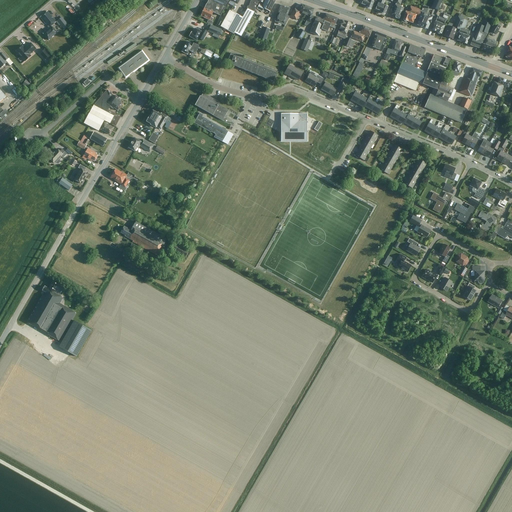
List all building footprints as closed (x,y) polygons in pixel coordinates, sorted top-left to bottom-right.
[(208,0),(207,3),(206,3),(204,8),(203,8),(200,15),(201,16),(204,17),(204,18),(208,20),(207,23),(212,25),(213,22),(212,21),(214,17),(212,16),(213,13),(220,16),(229,0),(208,0)] [(234,34),(234,33),(241,37),(241,36),(244,31),(255,13),(254,13),(259,2),(254,0),(250,0),(248,6),(247,8),(248,9),(243,17),(230,10),(220,26),(226,29),(226,30),(228,31),(230,32),(234,34)] [(264,0),(263,2),(262,5),(259,4),(257,9),(262,12),(264,9),(270,12),(275,0),(264,0)] [(363,0),(362,4),(367,6),(366,7),(371,9),(374,2),(369,0),(363,0)] [(385,14),(388,7),(383,5),(385,0),(379,0),(378,4),(376,9),(381,11),(380,12),(385,14)] [(394,0),(394,2),(396,4),(392,15),(396,16),(395,18),(399,19),(401,13),(402,12),(404,8),(400,6),(402,0),(394,0)] [(435,0),(432,8),(438,10),(442,0),(435,0)] [(477,12),(481,13),(485,3),(481,2),(479,6),(477,12)] [(285,26),(287,21),(290,17),(287,16),(290,8),(280,4),(276,15),(277,16),(275,22),(285,26)] [(305,14),(307,7),(301,5),(300,8),(299,8),(298,10),(294,8),(290,16),(296,20),(300,13),(305,14)] [(307,7),(305,14),(309,16),(306,20),(311,23),(313,17),(311,17),(313,13),(312,12),(313,9),(307,7)] [(406,11),(403,20),(404,21),(406,22),(407,21),(413,23),(414,19),(415,18),(416,15),(419,16),(420,11),(410,8),(410,9),(407,8),(406,11)] [(425,29),(426,29),(427,29),(429,24),(430,23),(431,23),(431,22),(431,20),(432,16),(425,13),(427,10),(423,8),(421,12),(419,18),(419,19),(417,25),(423,28),(424,28),(424,29),(425,29)] [(40,17),(47,26),(48,25),(49,27),(43,33),(49,40),(57,32),(51,25),(56,22),(47,11),(40,17)] [(335,24),(338,18),(325,13),(323,19),(316,17),(310,33),(319,36),(321,29),(327,32),(330,26),(330,27),(335,29),(336,25),(335,24)] [(446,20),(449,15),(444,13),(443,17),(444,17),(443,19),(438,17),(435,22),(435,21),(434,24),(434,25),(432,30),(437,32),(438,33),(439,34),(441,34),(445,26),(444,25),(446,20)] [(464,19),(465,16),(460,14),(458,17),(455,24),(454,25),(453,25),(449,23),(446,32),(445,36),(453,39),(456,29),(457,29),(459,30),(464,19)] [(67,24),(62,17),(57,21),(62,28),(67,24)] [(467,44),(469,36),(468,36),(469,31),(465,30),(468,21),(464,19),(459,30),(458,32),(460,33),(457,40),(467,44)] [(342,20),(340,25),(341,25),(340,29),(342,30),(341,32),(339,31),(337,36),(345,39),(347,35),(346,34),(351,23),(345,21),(342,20)] [(487,34),(491,24),(486,22),(485,26),(478,24),(475,31),(477,32),(474,38),(473,38),(470,45),(479,48),(481,43),(482,43),(483,42),(486,33),(487,34)] [(500,27),(496,24),(495,24),(491,31),(496,34),(500,27)] [(362,25),(359,33),(353,31),(350,37),(362,42),(363,39),(364,37),(365,37),(369,38),(372,29),(362,25)] [(208,32),(219,36),(222,31),(211,26),(208,32)] [(270,29),(263,27),(259,39),(266,41),(270,29)] [(203,29),(201,32),(196,28),(193,33),(192,32),(189,36),(197,40),(198,38),(203,41),(208,32),(203,29)] [(296,36),(301,40),(306,32),(300,29),(296,36)] [(376,32),(374,37),(374,38),(371,46),(382,51),(384,45),(383,45),(385,41),(384,41),(386,36),(376,32)] [(352,48),(355,41),(351,40),(351,39),(348,38),(345,45),(352,48)] [(497,42),(487,38),(484,44),(483,44),(481,49),(492,53),(494,48),(495,49),(497,42)] [(308,50),(311,51),(315,43),(305,39),(300,49),(307,52),(308,50)] [(395,39),(392,48),(399,51),(397,56),(403,58),(407,48),(402,46),(404,42),(395,39)] [(193,45),(187,42),(182,52),(187,55),(190,51),(193,53),(195,54),(198,48),(201,50),(200,53),(204,55),(207,49),(195,43),(195,44),(193,43),(193,45)] [(24,48),(22,46),(16,51),(25,61),(31,56),(30,54),(36,49),(31,43),(24,48)] [(126,52),(136,45),(135,43),(125,50),(126,52)] [(407,52),(419,57),(422,58),(425,50),(410,45),(407,52)] [(46,60),(50,56),(44,49),(40,53),(46,60)] [(213,52),(207,49),(204,54),(210,58),(213,52)] [(150,60),(142,50),(118,68),(126,78),(130,75),(129,74),(133,72),(134,72),(150,60)] [(419,57),(407,52),(406,55),(405,55),(402,62),(397,74),(394,82),(415,91),(419,83),(422,85),(429,87),(433,89),(438,91),(442,81),(440,81),(441,79),(444,70),(445,70),(446,68),(446,67),(447,64),(448,64),(450,59),(446,58),(445,58),(442,57),(441,57),(434,55),(426,73),(415,68),(418,60),(419,57)] [(234,61),(233,65),(277,81),(280,71),(232,53),(230,59),(234,61)] [(113,61),(118,57),(117,55),(107,62),(108,64),(113,61)] [(357,79),(364,65),(359,62),(351,76),(357,79)] [(455,62),(452,70),(453,70),(452,74),(457,76),(459,72),(460,73),(461,69),(460,68),(462,64),(459,63),(458,62),(457,62),(456,62),(455,62)] [(303,73),(289,65),(284,73),(289,76),(290,76),(298,81),(303,73)] [(464,77),(459,92),(472,97),(477,85),(480,77),(482,72),(472,68),(470,73),(471,74),(469,79),(464,77)] [(314,77),(315,74),(311,72),(310,74),(309,74),(305,81),(314,86),(317,82),(320,84),(323,79),(317,75),(316,78),(314,77)] [(502,91),(503,86),(508,88),(510,82),(499,78),(497,83),(493,82),(489,93),(500,97),(502,91)] [(450,96),(453,89),(446,86),(447,83),(442,81),(438,91),(433,89),(431,94),(448,101),(450,96)] [(333,96),(337,89),(325,82),(321,89),(333,96)] [(96,103),(108,109),(110,106),(113,109),(114,108),(118,111),(124,103),(115,95),(113,98),(113,97),(111,100),(110,102),(109,102),(108,103),(107,103),(113,95),(107,90),(96,103)] [(362,96),(357,93),(357,92),(356,91),(351,100),(357,104),(362,96)] [(228,111),(228,110),(219,105),(220,103),(215,100),(203,93),(201,96),(200,96),(195,105),(222,121),(228,111)] [(467,110),(430,94),(425,107),(461,123),(467,110)] [(368,99),(363,96),(364,96),(362,95),(362,96),(357,104),(364,107),(364,106),(368,99)] [(368,99),(364,106),(371,110),(376,102),(375,102),(370,99),(371,98),(369,97),(368,99)] [(460,106),(468,110),(472,101),(464,97),(460,106)] [(376,102),(371,110),(378,114),(382,106),(377,103),(379,99),(377,98),(375,102),(376,102)] [(115,113),(108,109),(96,103),(94,105),(90,113),(90,112),(84,123),(99,131),(104,121),(107,123),(108,122),(110,123),(114,116),(115,113)] [(396,120),(401,112),(396,109),(398,106),(397,105),(395,108),(394,108),(390,116),(396,120)] [(171,123),(170,122),(171,119),(163,114),(163,115),(159,113),(158,113),(153,110),(150,115),(160,120),(159,121),(164,124),(165,124),(165,123),(166,124),(165,127),(168,129),(171,123)] [(175,119),(178,115),(170,110),(168,115),(175,119)] [(401,112),(396,120),(403,124),(404,123),(408,116),(403,113),(403,112),(402,111),(401,112)] [(222,142),(228,131),(202,117),(203,115),(200,113),(194,123),(211,132),(216,134),(214,137),(222,142)] [(281,126),(281,140),(307,140),(307,114),(293,114),(281,114),(281,119),(283,119),(283,126),(281,126)] [(415,118),(410,115),(410,114),(409,114),(408,116),(404,123),(410,126),(415,118)] [(161,130),(164,124),(159,121),(160,120),(150,115),(150,116),(149,116),(149,117),(148,117),(147,117),(146,119),(147,121),(146,121),(151,124),(151,125),(156,128),(156,127),(161,130)] [(415,118),(410,126),(417,130),(421,122),(416,119),(417,118),(415,117),(415,118)] [(431,135),(436,127),(431,124),(433,120),(431,119),(429,123),(424,131),(431,135)] [(344,121),(326,151),(335,157),(353,126),(344,121)] [(113,128),(104,122),(100,129),(109,135),(113,128)] [(316,126),(314,129),(318,131),(322,124),(319,122),(316,126)] [(436,127),(431,135),(438,139),(439,137),(442,130),(437,128),(438,127),(436,126),(436,127)] [(450,133),(449,133),(445,130),(445,129),(443,128),(442,130),(439,137),(445,141),(450,133)] [(366,137),(374,142),(378,136),(370,131),(366,137)] [(467,145),(472,137),(466,134),(467,132),(465,131),(461,137),(464,138),(461,142),(467,145)] [(94,132),(90,139),(103,146),(107,139),(94,132)] [(159,136),(153,132),(149,140),(154,143),(159,136)] [(450,133),(445,141),(451,145),(456,137),(451,134),(451,133),(450,132),(449,133),(450,133)] [(477,146),(481,140),(477,137),(478,135),(474,133),(472,137),(467,145),(473,148),(475,145),(477,146)] [(80,141),(86,145),(89,140),(87,139),(88,137),(84,135),(80,141)] [(363,143),(371,148),(374,142),(366,137),(363,143)] [(143,140),(142,142),(134,138),(129,148),(135,151),(137,147),(138,148),(139,146),(150,152),(153,146),(143,140)] [(504,148),(508,140),(503,138),(499,145),(500,146),(496,154),(498,155),(496,159),(502,162),(506,154),(501,151),(503,147),(504,148)] [(477,151),(483,154),(490,142),(484,139),(483,141),(481,140),(477,146),(479,147),(477,151)] [(86,145),(80,141),(79,141),(77,146),(84,150),(86,145)] [(490,142),(483,154),(489,157),(493,150),(493,149),(494,149),(496,150),(500,144),(495,141),(493,144),(490,142)] [(288,147),(303,154),(305,150),(291,142),(288,147)] [(359,149),(367,154),(371,148),(363,143),(359,149)] [(390,151),(399,156),(402,150),(394,145),(390,151)] [(166,151),(157,146),(155,150),(163,155),(166,151)] [(60,151),(57,148),(48,158),(55,164),(56,163),(56,164),(57,164),(58,164),(59,163),(60,163),(60,162),(60,161),(60,160),(59,159),(63,155),(65,156),(67,153),(62,149),(60,151)] [(94,161),(98,155),(93,153),(94,152),(88,148),(83,156),(82,158),(86,160),(87,158),(91,161),(92,160),(94,161)] [(364,160),(367,154),(359,149),(355,155),(364,160)] [(387,157),(395,162),(399,156),(390,151),(387,157)] [(506,154),(502,162),(507,165),(509,161),(511,163),(511,162),(511,156),(511,157),(506,154)] [(383,163),(391,168),(395,162),(387,157),(383,163)] [(415,165),(423,170),(426,164),(418,159),(415,165)] [(388,174),(391,168),(383,163),(380,169),(388,174)] [(454,180),(456,174),(453,173),(453,172),(455,168),(445,164),(442,171),(445,173),(444,176),(449,178),(453,180),(454,180)] [(75,179),(74,179),(82,184),(88,173),(84,171),(86,168),(80,165),(78,168),(80,169),(77,174),(76,174),(75,174),(74,175),(73,176),(73,177),(73,178),(74,178),(74,179),(75,179)] [(411,171),(419,176),(423,170),(415,165),(411,171)] [(126,188),(125,187),(129,180),(125,178),(127,175),(121,172),(121,173),(116,170),(111,177),(117,181),(121,184),(121,185),(119,188),(124,190),(126,188)] [(407,177),(416,182),(419,176),(411,171),(407,177)] [(412,188),(416,182),(407,177),(404,183),(412,188)] [(62,178),(59,183),(69,190),(72,185),(62,178)] [(449,188),(450,186),(450,184),(452,181),(446,178),(443,185),(448,188),(449,188)] [(482,197),(485,191),(484,190),(483,189),(479,187),(479,186),(482,182),(479,181),(477,180),(474,178),(470,186),(473,187),(472,189),(473,191),(475,193),(476,193),(475,193),(482,197)] [(498,204),(504,208),(507,202),(503,200),(506,194),(496,189),(492,196),(500,200),(498,204)] [(433,193),(430,199),(436,202),(432,210),(439,213),(446,200),(449,202),(452,196),(445,192),(442,198),(433,193)] [(457,203),(454,209),(463,214),(461,217),(458,215),(457,219),(465,223),(471,213),(472,214),(475,208),(469,205),(468,209),(457,203)] [(486,215),(481,211),(478,216),(486,221),(484,225),(482,224),(480,228),(487,232),(492,223),(493,223),(493,224),(494,222),(497,218),(494,217),(488,213),(486,215)] [(421,220),(413,215),(409,221),(420,227),(417,232),(426,237),(430,230),(421,225),(419,224),(421,220)] [(129,240),(158,256),(167,239),(136,221),(131,230),(129,229),(124,226),(121,232),(125,235),(125,236),(130,239),(129,240)] [(511,227),(511,228),(511,226),(511,225),(506,222),(502,229),(500,227),(496,234),(504,238),(506,234),(511,237),(511,227)] [(410,244),(406,251),(416,256),(420,249),(413,245),(415,242),(409,239),(407,242),(410,244)] [(170,251),(184,260),(190,249),(176,241),(170,251)] [(444,244),(438,253),(445,257),(442,261),(446,263),(450,257),(446,255),(450,248),(444,244)] [(398,267),(407,272),(411,265),(404,261),(406,258),(400,254),(396,261),(400,263),(398,267)] [(457,255),(455,258),(456,262),(463,265),(466,264),(468,261),(467,258),(464,256),(462,256),(459,254),(457,255)] [(445,268),(438,264),(436,267),(440,269),(437,273),(441,275),(445,268)] [(458,274),(463,277),(467,269),(462,266),(458,274)] [(474,271),(474,281),(478,281),(478,282),(479,283),(480,284),(482,284),(483,283),(484,282),(484,281),(484,271),(480,271),(480,266),(472,266),(472,271),(474,271)] [(422,277),(432,283),(437,276),(426,270),(422,277)] [(445,278),(439,287),(447,291),(452,282),(445,278)] [(55,291),(59,285),(53,281),(49,288),(45,286),(45,287),(43,287),(42,289),(43,290),(45,292),(42,295),(43,295),(27,322),(60,341),(76,313),(60,303),(63,297),(53,292),(54,290),(55,291)] [(468,287),(463,296),(471,300),(476,291),(473,290),(475,287),(469,283),(467,286),(468,287)] [(503,301),(492,295),(488,302),(498,308),(503,301)] [(511,308),(511,307),(508,313),(504,311),(500,317),(504,319),(507,315),(511,317),(511,308)] [(74,320),(58,346),(76,356),(91,331),(74,320)]
